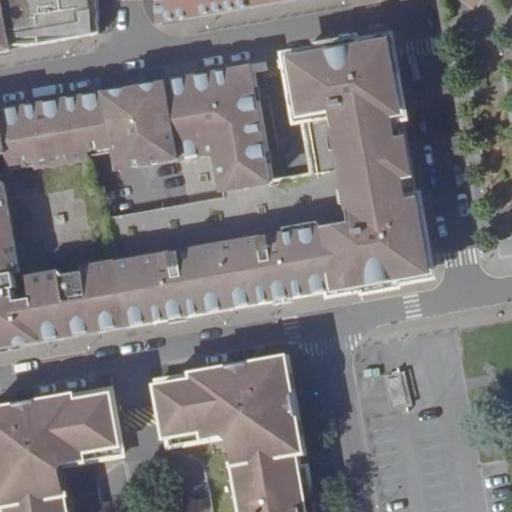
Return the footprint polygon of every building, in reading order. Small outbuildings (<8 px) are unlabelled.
[(0,0),(0,52),(100,35),(98,0),(0,0)] [(157,0),(159,24),(295,0),(157,0)] [(109,219),(129,327),(429,273),(389,44),(290,62),(312,181),(270,188),(239,193),(244,223),(168,237),(162,209),(109,219)] [(194,79),(168,83),(182,161),(190,205),(162,209),(168,237),(244,223),(239,193),(270,188),(258,121),(254,99),(249,69),(211,76),(213,81),(195,85),(194,79)] [(211,76),(194,79),(195,85),(213,81),(211,76)] [(182,161),(168,83),(0,113),(0,349),(129,327),(109,219),(104,188),(92,190),(85,149),(115,144),(119,171),(182,161)] [(300,511),(314,511),(287,359),(159,382),(161,397),(276,376),(300,511)] [(300,511),(276,376),(161,397),(170,446),(230,436),(243,511),(300,511)] [(407,404),(403,378),(390,380),(395,406),(407,404)] [(0,425),(114,405),(112,391),(0,410),(0,511),(14,511),(0,428),(0,425)] [(123,455),(114,405),(0,425),(0,428),(14,511),(68,511),(60,465),(123,455)]
